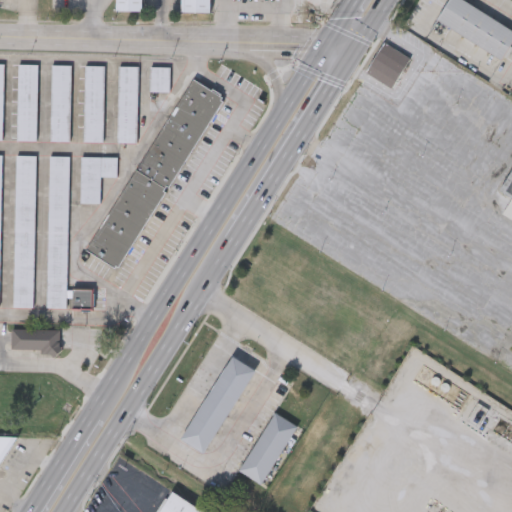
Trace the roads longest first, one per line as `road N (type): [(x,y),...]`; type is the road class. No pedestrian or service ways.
road 1 (primary): [(328,43),(102,405)]
road 2 (tertiary): [(353,54),(328,43),(0,33)]
road 3 (primary): [(62,511),(217,265)]
road 4 (primary): [(217,265),(353,54)]
road 5 (primary): [(102,405),(35,511)]
